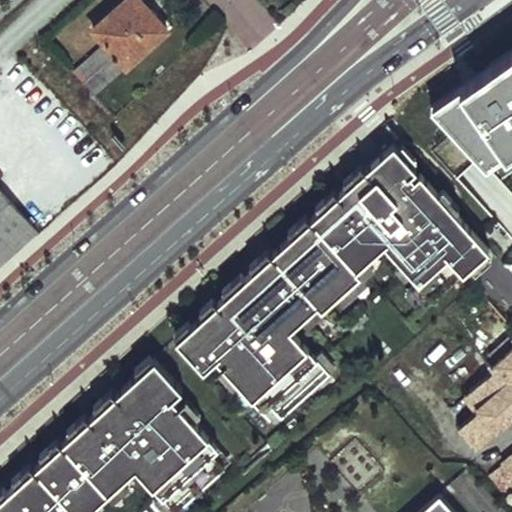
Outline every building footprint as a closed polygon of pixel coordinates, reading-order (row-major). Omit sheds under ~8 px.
[(106,41),(73,71),(95,94),(168,29),(142,0),(125,0),(95,29),(106,41)] [(511,152),(511,54),(433,110),(484,170),(502,157),(505,157),(511,152)] [(385,159),(407,184),(413,179),(390,154),(385,159)] [(210,369),(255,420),(262,414),(274,428),(323,384),(283,340),(311,315),(315,320),(355,285),(351,281),(378,256),(412,294),(408,298),(421,313),(457,281),(410,228),(436,205),(416,183),(411,188),(407,184),(385,159),(360,181),(365,186),(352,198),(347,192),(211,313),(216,319),(203,331),(198,325),(182,338),(210,369)] [(365,186),(360,181),(347,192),(352,198),(365,186)] [(0,261),(35,231),(0,191),(0,261)] [(410,228),(457,281),(459,283),(485,260),(436,205),(410,228)] [(216,319),(211,313),(198,325),(203,331),(216,319)] [(210,369),(182,338),(169,350),(197,381),(210,369)] [(511,345),(492,363),(496,368),(511,386),(511,345)] [(511,386),(496,368),(465,396),(477,408),(461,423),(479,444),(511,414),(511,386)] [(138,378),(165,408),(175,399),(148,369),(138,378)] [(0,511),(89,511),(101,502),(116,488),(128,478),(154,506),(158,511),(179,511),(216,479),(204,465),(211,459),(165,408),(138,378),(108,404),(114,410),(102,420),(97,414),(0,500),(0,511)] [(97,414),(102,420),(114,410),(108,404),(97,414)] [(262,414),(255,420),(268,434),(274,428),(262,414)] [(204,465),(216,479),(223,473),(211,459),(204,465)] [(488,474),(503,492),(511,483),(511,482),(498,466),(491,472),(488,474)] [(116,488),(101,502),(109,511),(125,497),(116,488)]
